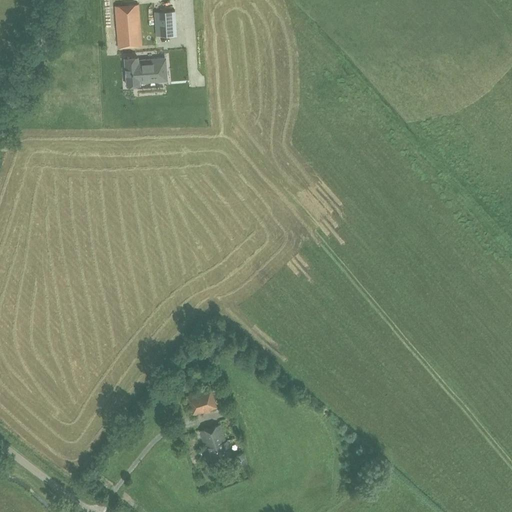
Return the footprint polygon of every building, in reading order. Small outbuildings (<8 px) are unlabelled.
[(118,48),(143,46),(140,3),(114,5),(118,48)] [(156,35),(177,34),(175,10),(154,11),(156,35)] [(138,56),(125,57),(126,85),(139,84),(139,81),(165,80),(164,57),(138,59),(138,56)] [(215,374),(215,363),(203,364),(203,374),(215,374)] [(196,380),(193,370),(185,373),(188,382),(196,380)] [(166,395),(167,397),(186,388),(179,375),(172,378),(173,381),(162,386),(166,395)] [(212,388),(187,395),(193,415),(217,407),(212,388)] [(208,461),(232,453),(227,440),(226,440),(221,423),(200,429),(206,447),(204,448),(208,461)] [(243,452),(235,454),(238,464),(246,462),(243,452)]
